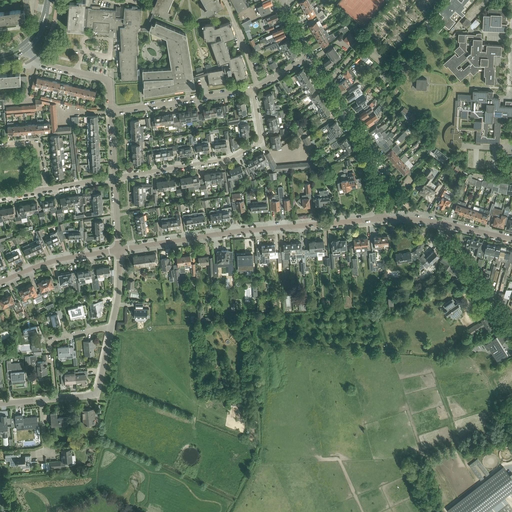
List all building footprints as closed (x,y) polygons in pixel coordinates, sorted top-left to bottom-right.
[(70,2),(68,28),(83,29),(83,30),(84,30),(84,27),(87,28),(87,27),(93,28),(93,31),(94,31),(109,32),(109,28),(113,28),(113,32),(116,32),(116,28),(120,29),(121,38),(121,51),(119,51),(120,70),(121,71),(121,72),(122,80),(138,79),(137,75),(140,75),(139,69),(137,69),(136,54),(138,54),(137,30),(140,30),(140,27),(142,9),(137,9),(137,6),(132,6),(132,8),(125,8),(124,19),(122,19),(116,18),(115,15),(120,15),(121,7),(116,6),(116,7),(116,11),(85,8),(85,0),(77,0),(78,2),(75,2),(70,2)] [(155,0),(154,4),(153,3),(151,9),(154,10),(155,11),(168,16),(170,10),(168,9),(171,0),(203,0),(207,7),(204,9),(208,14),(224,5),(220,0),(219,0),(220,0),(219,0),(155,0)] [(247,8),(244,3),(242,0),(231,0),(238,13),(239,12),(247,8)] [(255,12),(272,5),(270,0),(268,0),(262,3),(263,5),(257,8),(256,8),(253,9),(255,12)] [(450,0),(448,4),(439,13),(444,17),(434,28),(440,32),(446,25),(450,29),(456,21),(451,16),(455,11),(462,17),(465,14),(461,11),(465,7),(464,6),(468,0),(450,0)] [(315,3),(314,1),(303,7),(306,12),(313,8),(314,8),(313,5),(315,3)] [(314,8),(313,8),(306,12),(309,18),(309,17),(315,14),(316,14),(318,13),(315,7),(314,8)] [(506,22),(506,20),(507,9),(491,8),(490,8),(490,9),(489,9),(488,9),(488,10),(488,11),(488,12),(488,13),(489,14),(490,14),(490,15),(483,15),(482,30),(506,31),(507,24),(505,23),(505,22),(506,22)] [(24,13),(24,10),(24,9),(7,11),(8,22),(25,20),(25,16),(24,13)] [(194,78),(193,76),(187,36),(186,36),(184,33),(156,21),(154,25),(152,24),(150,27),(149,27),(155,11),(154,10),(147,27),(140,27),(140,30),(149,31),(166,38),(171,68),(142,69),(143,81),(144,81),(144,84),(143,84),(143,86),(144,94),(144,96),(150,94),(184,89),(195,87),(194,78)] [(0,22),(8,22),(7,11),(0,12),(0,22)] [(242,18),(239,12),(238,13),(236,14),(243,27),(252,23),(248,15),(242,18)] [(271,22),(278,19),(276,13),(267,18),(266,17),(263,18),(264,21),(265,24),(269,23),(270,26),(265,28),(267,31),(274,28),(273,25),(271,22)] [(467,28),(471,23),(466,19),(462,24),(467,28)] [(476,19),(469,26),(473,30),(480,23),(476,19)] [(322,25),(319,20),(310,26),(313,31),(322,25)] [(235,36),(230,22),(215,27),(215,24),(203,24),(204,40),(216,39),(215,34),(219,34),(221,38),(222,41),(225,40),(235,36)] [(326,23),(322,25),(313,31),(316,36),(323,32),(325,30),(323,27),(324,27),(327,25),(326,23)] [(263,41),(284,32),(282,27),(273,31),(274,33),(264,38),(262,39),(263,41)] [(323,32),(316,36),(319,41),(325,37),(329,35),(326,30),(325,30),(323,32)] [(274,42),(286,37),(284,32),(263,41),(265,40),(266,43),(273,40),(273,41),(274,42)] [(358,39),(350,32),(343,40),(352,47),(358,39)] [(495,66),(493,66),(493,62),(491,62),(492,59),(494,59),(494,54),(496,54),(496,55),(497,55),(497,56),(498,56),(499,56),(500,56),(500,55),(501,55),(501,54),(501,45),(482,44),(482,39),(481,39),(482,33),(478,33),(478,35),(458,34),(458,41),(460,41),(459,45),(454,50),(459,56),(458,57),(455,54),(443,64),(446,68),(447,66),(460,81),(470,72),(473,75),(479,70),(478,65),(484,65),(483,75),(485,75),(485,83),(494,84),(495,84),(495,83),(496,83),(496,82),(496,81),(496,80),(496,79),(495,79),(494,79),(495,66)] [(325,37),(319,41),(322,46),(329,42),(328,42),(335,38),(332,34),(329,35),(325,37)] [(229,57),(231,57),(225,40),(222,41),(221,38),(211,42),(212,47),(213,49),(216,57),(218,64),(221,63),(222,69),(223,69),(224,75),(232,74),(231,71),(234,70),(229,57)] [(283,50),(291,45),(291,44),(290,42),(289,42),(288,40),(281,44),(279,41),(275,43),(275,42),(265,47),(266,50),(277,46),(280,52),(283,50)] [(285,55),(294,50),(294,49),(293,47),(292,47),(291,45),(283,50),(285,55)] [(330,58),(323,62),(327,68),(341,58),(334,47),(326,52),(330,58)] [(288,60),(297,55),(295,53),(296,52),(295,50),(294,50),(285,55),(288,60)] [(246,68),(245,65),(241,53),(231,57),(229,57),(234,70),(237,79),(248,76),(245,68),(246,68)] [(362,58),(370,65),(373,62),(365,54),(363,53),(360,57),(362,58)] [(273,62),(269,64),(272,69),(276,67),(278,66),(275,61),(273,62)] [(225,82),(224,75),(223,69),(222,69),(214,70),(207,73),(209,85),(225,82)] [(297,80),(306,75),(306,74),(305,72),(304,72),(303,70),(294,75),(297,80)] [(347,79),(339,84),(342,90),(351,84),(347,78),(352,75),(348,70),(344,75),(347,79)] [(385,71),(382,75),(388,81),(392,77),(385,71)] [(21,82),(20,76),(20,73),(3,74),(4,84),(21,82)] [(301,85),(309,79),(309,78),(308,77),(307,77),(306,75),(297,80),(301,85)] [(34,78),(31,88),(35,89),(35,86),(39,87),(41,87),(43,78),(41,78),(37,77),(37,79),(34,78)] [(426,89),(426,83),(427,79),(416,78),(416,89),(426,89)] [(312,84),(311,82),(311,81),(310,80),(309,80),(309,79),(301,85),(303,88),(304,87),(305,88),(304,89),(312,84)] [(64,93),(67,83),(64,83),(64,84),(61,83),(59,91),(58,94),(64,95),(65,93),(64,93)] [(348,91),(351,94),(347,97),(350,101),(356,97),(363,92),(359,88),(362,86),(360,83),(357,85),(348,91)] [(307,94),(315,89),(314,87),(314,86),(313,84),(312,85),(312,84),(304,89),(307,94)] [(76,96),(78,86),(76,86),(72,85),(70,93),(71,93),(70,97),(76,98),(76,96)] [(511,106),(505,106),(500,106),(501,98),(493,98),(494,91),(491,91),(491,93),(488,93),(489,91),(478,91),(478,90),(478,89),(477,89),(477,88),(476,88),(475,88),(474,89),(474,90),(473,99),(471,99),(472,95),(458,94),(458,100),(456,100),(455,116),(454,125),(452,125),(452,124),(451,125),(450,125),(449,126),(448,127),(448,128),(447,129),(446,130),(446,131),(445,132),(445,133),(444,134),(444,135),(444,136),(444,137),(444,139),(445,140),(445,141),(446,142),(446,143),(447,144),(447,145),(448,146),(449,147),(450,147),(451,148),(452,148),(453,149),(454,149),(455,149),(456,149),(457,149),(458,149),(459,149),(459,148),(460,148),(461,147),(457,143),(459,142),(460,142),(461,142),(462,142),(462,141),(462,139),(461,138),(461,137),(460,137),(460,136),(461,136),(461,135),(462,135),(463,134),(463,132),(463,131),(462,131),(461,131),(461,129),(477,130),(477,131),(476,144),(481,144),(481,143),(500,144),(501,123),(507,123),(508,115),(509,115),(509,116),(509,117),(510,117),(511,117),(511,118),(511,117),(511,106)] [(94,99),(96,91),(92,90),(92,89),(90,89),(88,98),(91,99),(91,98),(94,99)] [(264,95),(265,101),(274,99),(276,99),(275,90),(271,91),(271,93),(264,95)] [(312,104),(321,98),(321,97),(320,96),(319,96),(318,93),(310,99),(313,103),(312,104)] [(357,111),(363,107),(366,111),(371,107),(369,104),(368,105),(366,102),(368,100),(365,95),(356,101),(358,103),(353,106),(357,111)] [(315,109),(324,103),(324,102),(323,100),(322,100),(321,98),(312,104),(315,109),(315,108),(315,109)] [(369,104),(371,107),(366,111),(359,115),(360,117),(360,118),(361,119),(362,120),(363,120),(369,116),(368,113),(373,110),(372,107),(375,104),(372,101),(369,104)] [(318,113),(327,108),(326,106),(326,105),(325,103),(324,104),(324,103),(315,109),(318,113)] [(283,110),(277,111),(276,111),(276,109),(279,109),(278,104),(275,105),(266,107),(266,113),(271,112),(271,115),(277,114),(284,113),(283,110)] [(225,105),(215,107),(217,116),(223,116),(223,117),(227,117),(226,111),(225,105)] [(375,114),(364,122),(367,127),(375,123),(377,121),(378,119),(378,118),(377,116),(379,114),(378,113),(380,111),(378,107),(374,112),(375,114)] [(211,116),(209,108),(203,109),(204,113),(201,114),(202,121),(202,120),(205,119),(205,117),(211,116)] [(240,120),(239,115),(247,114),(246,112),(247,112),(246,108),(238,109),(235,110),(236,117),(227,118),(228,122),(240,120)] [(330,113),(329,110),(328,108),(327,108),(318,113),(322,118),(330,113)] [(202,121),(201,114),(198,114),(197,110),(191,111),(193,122),(199,121),(199,122),(202,121)] [(187,123),(185,112),(179,113),(179,117),(176,118),(177,124),(181,124),(187,123)] [(280,123),(279,117),(284,116),(284,115),(288,115),(286,112),(284,113),(277,114),(278,117),(267,118),(268,124),(280,123)] [(418,118),(412,113),(412,114),(410,116),(416,121),(418,118)] [(173,114),(166,115),(168,126),(173,125),(173,127),(178,126),(177,124),(176,118),(173,118),(173,114)] [(162,124),(160,116),(154,117),(155,121),(152,122),(153,130),(157,129),(156,125),(162,124)] [(240,123),(240,120),(228,122),(228,125),(237,123),(238,131),(250,129),(249,125),(248,125),(248,123),(241,124),(240,123)] [(330,133),(339,127),(336,122),(334,124),(333,122),(330,124),(329,123),(321,128),(322,131),(327,128),(330,133)] [(281,128),(280,123),(268,124),(269,131),(280,129),(280,132),(287,131),(286,127),(281,128)] [(372,135),(387,125),(385,123),(377,128),(376,127),(370,131),(372,135)] [(388,125),(387,125),(372,135),(375,138),(382,134),(380,132),(384,129),(384,130),(386,128),(388,125)] [(334,137),(342,132),(339,127),(330,133),(327,135),(330,139),(328,140),(330,143),(335,140),(334,137)] [(388,135),(390,132),(389,131),(386,133),(385,131),(382,134),(375,138),(377,142),(388,135)] [(405,131),(397,139),(400,142),(408,134),(405,131)] [(143,141),(143,138),(140,138),(140,132),(131,133),(132,139),(136,139),(136,142),(143,141)] [(192,154),(190,145),(193,144),(192,135),(192,133),(188,134),(190,142),(188,142),(188,143),(184,144),(186,156),(190,155),(190,154),(192,154)] [(380,145),(390,138),(392,137),(394,134),(392,133),(391,135),(389,136),(388,135),(377,142),(380,145)] [(230,138),(231,145),(235,144),(236,149),(243,145),(242,144),(241,143),(235,144),(234,138),(230,138)] [(349,142),(350,142),(348,139),(347,140),(346,138),(342,140),(341,138),(337,140),(339,142),(337,143),(340,148),(342,147),(349,143),(349,142)] [(393,143),(393,142),(390,138),(380,145),(384,152),(388,149),(393,143)] [(143,151),(143,144),(143,141),(136,142),(136,145),(132,145),(132,151),(143,151)] [(349,150),(353,148),(349,143),(342,147),(344,150),(343,151),(344,153),(336,159),(338,162),(351,154),(349,150)] [(186,156),(184,144),(175,146),(176,152),(179,152),(180,156),(182,156),(186,156)] [(392,148),(386,154),(390,158),(399,149),(396,145),(392,148)] [(176,152),(175,146),(166,147),(168,158),(174,157),(173,153),(176,152)] [(160,148),(151,149),(152,153),(152,156),(155,156),(156,160),(162,159),(160,148)] [(399,149),(390,158),(393,163),(394,163),(397,161),(397,160),(400,157),(397,154),(401,151),(399,149)] [(436,149),(433,153),(444,162),(448,157),(436,149)] [(266,157),(264,155),(263,153),(258,156),(264,166),(269,163),(267,160),(266,157)] [(397,161),(394,163),(398,168),(408,159),(409,158),(404,154),(403,155),(401,158),(400,157),(397,160),(397,161)] [(264,166),(258,156),(253,159),(257,167),(258,169),(264,166)] [(257,167),(253,159),(248,162),(249,165),(246,167),(250,173),(253,171),(252,170),(257,167)] [(414,166),(408,159),(398,168),(404,175),(406,173),(410,170),(413,167),(412,167),(414,166)] [(320,167),(316,162),(311,162),(312,168),(311,168),(311,172),(323,171),(320,167)] [(100,170),(100,164),(89,164),(89,172),(93,172),(93,170),(100,170)] [(248,174),(246,169),(243,170),(241,166),(235,168),(238,176),(239,176),(244,174),(245,176),(249,182),(252,180),(251,179),(252,179),(248,174)] [(238,176),(235,168),(229,170),(233,180),(239,178),(239,176),(238,176)] [(425,195),(431,186),(433,184),(430,182),(433,177),(430,175),(432,171),(431,170),(431,169),(430,170),(429,169),(424,176),(427,178),(426,179),(427,180),(419,192),(420,192),(422,194),(422,193),(422,194),(423,193),(423,194),(425,195)] [(224,182),(223,174),(222,171),(216,172),(218,181),(222,181),(223,183),(224,183),(225,194),(229,193),(227,181),(224,182)] [(218,181),(216,172),(210,173),(212,182),(212,185),(218,184),(218,181)] [(361,185),(360,179),(355,180),(355,178),(354,173),(349,174),(350,175),(348,176),(350,187),(357,186),(357,185),(361,185)] [(350,187),(348,176),(346,176),(346,174),(341,174),(341,175),(342,180),(341,180),(341,182),(337,183),(339,190),(343,189),(343,190),(350,189),(350,187)] [(472,178),(473,175),(471,174),(469,174),(465,182),(470,183),(472,178)] [(164,190),(163,181),(157,182),(157,185),(155,185),(156,191),(158,190),(158,191),(164,190)] [(433,184),(431,186),(425,195),(427,197),(428,198),(429,199),(430,200),(441,184),(441,183),(440,184),(438,182),(436,186),(433,184)] [(141,186),(134,186),(134,192),(144,192),(143,188),(149,188),(150,191),(153,191),(152,184),(141,184),(141,186)] [(311,197),(310,186),(310,184),(306,184),(307,194),(302,195),(302,198),(300,198),(299,199),(298,200),(298,202),(298,203),(299,204),(300,204),(301,205),(302,205),(303,204),(303,207),(304,207),(305,208),(306,208),(307,207),(310,207),(309,198),(311,197)] [(447,188),(445,186),(442,191),(437,200),(439,200),(437,204),(440,205),(439,206),(444,208),(447,204),(449,206),(452,201),(453,202),(455,199),(451,197),(449,199),(446,197),(448,194),(445,193),(447,189),(447,188)] [(282,187),(278,187),(279,196),(279,200),(280,202),(282,201),(282,203),(283,203),(284,209),(287,209),(290,209),(290,208),(291,208),(290,199),(285,199),(284,193),(283,193),(282,189),(283,189),(282,187)] [(329,201),(329,196),(331,196),(330,190),(329,190),(329,189),(326,189),(326,190),(320,191),(320,194),(315,194),(313,194),(313,198),(315,198),(316,206),(323,206),(322,202),(329,201)] [(101,193),(94,194),(94,192),(83,193),(83,195),(83,201),(87,201),(87,197),(93,197),(93,200),(102,199),(101,193)] [(244,210),(243,200),(241,200),(240,193),(232,194),(233,200),(232,201),(233,210),(238,209),(238,211),(244,210)] [(83,201),(83,195),(78,196),(78,195),(72,196),(74,207),(80,206),(80,211),(84,211),(84,203),(83,203),(83,201)] [(280,202),(279,200),(279,196),(275,197),(275,198),(273,198),(273,200),(270,201),(271,210),(280,209),(280,202)] [(68,208),(66,197),(60,198),(62,207),(62,208),(59,209),(60,215),(64,215),(62,210),(68,208)] [(56,208),(55,199),(49,200),(50,209),(51,213),(57,212),(58,216),(60,215),(59,209),(56,209),(56,208)] [(460,213),(464,202),(461,201),(457,199),(455,203),(457,203),(455,211),(457,212),(457,213),(459,213),(460,213)] [(258,204),(259,204),(259,201),(252,202),(252,204),(250,204),(251,212),(255,211),(255,212),(258,212),(258,211),(259,211),(258,204)] [(268,210),(267,203),(259,204),(258,204),(259,211),(260,211),(260,212),(264,212),(264,211),(268,210)] [(492,215),(495,205),(492,204),(492,208),(491,208),(490,212),(485,210),(484,213),(481,220),(482,220),(482,221),(483,221),(484,221),(487,222),(490,214),(492,215)] [(20,210),(17,210),(18,216),(21,216),(22,218),(28,217),(27,213),(25,205),(19,206),(20,210)] [(499,226),(501,217),(499,216),(500,210),(501,206),(495,205),(492,215),(492,216),(495,217),(495,219),(493,225),(494,225),(495,226),(497,226),(498,226),(499,226)] [(501,217),(499,226),(500,226),(500,227),(502,227),(504,227),(505,223),(506,223),(507,219),(509,213),(510,206),(509,206),(508,206),(507,207),(506,208),(505,209),(505,212),(503,217),(501,217)] [(15,217),(13,207),(7,208),(10,219),(16,218),(16,223),(19,223),(18,216),(15,217)] [(232,213),(231,207),(222,209),(224,220),(225,221),(227,220),(227,219),(230,219),(229,214),(232,213)] [(218,221),(216,210),(211,210),(210,212),(210,214),(212,222),(214,221),(215,222),(217,222),(217,221),(218,221)] [(193,225),(192,214),(188,214),(187,214),(186,214),(186,215),(185,215),(185,216),(182,216),(183,220),(186,219),(187,226),(190,225),(190,226),(192,226),(193,225)] [(84,237),(84,234),(84,231),(83,219),(83,218),(80,219),(80,220),(80,228),(80,229),(79,229),(79,230),(78,231),(78,232),(75,232),(75,240),(76,240),(76,241),(78,241),(79,240),(81,240),(81,237),(84,237)] [(64,240),(62,230),(61,223),(57,224),(58,228),(58,229),(57,229),(57,230),(57,231),(51,234),(55,244),(56,244),(58,244),(58,243),(64,240)] [(62,230),(64,239),(69,238),(69,240),(72,240),(72,241),(74,241),(75,240),(75,232),(75,229),(69,229),(65,229),(62,230)] [(44,249),(41,244),(44,242),(41,236),(39,230),(36,231),(37,235),(36,235),(37,240),(34,241),(38,251),(39,251),(39,252),(42,251),(41,250),(44,249)] [(55,244),(51,234),(50,234),(51,235),(45,237),(49,247),(52,246),(55,245),(54,244),(55,244)] [(381,245),(380,236),(373,237),(375,248),(382,248),(381,245)] [(360,238),(353,239),(354,248),(355,248),(355,252),(361,251),(362,251),(361,247),(360,238)] [(340,252),(339,239),(332,240),(332,241),(331,241),(332,250),(333,250),(333,253),(340,252)] [(468,239),(467,246),(475,248),(474,253),(483,255),(486,243),(468,239)] [(38,251),(34,241),(28,244),(33,254),(38,251)] [(317,251),(316,242),(315,242),(315,241),(312,241),(312,242),(309,242),(310,249),(306,250),(306,256),(310,256),(310,254),(317,254),(317,251)] [(324,255),(323,241),(316,242),(317,251),(317,254),(317,256),(324,255)] [(412,259),(411,256),(416,255),(418,258),(421,255),(420,254),(424,243),(420,241),(416,250),(413,252),(411,253),(411,251),(406,252),(407,253),(401,254),(400,253),(395,254),(396,257),(395,258),(396,261),(397,261),(397,262),(402,261),(402,260),(408,258),(408,260),(412,259)] [(245,242),(244,251),(255,252),(255,243),(245,242)] [(282,259),(281,259),(281,266),(282,266),(285,266),(285,259),(290,258),(289,244),(286,244),(285,243),(284,244),(283,244),(284,251),(281,251),(282,259)] [(302,250),(301,243),(298,243),(296,243),(295,243),(296,257),(306,256),(306,250),(302,250)] [(33,254),(28,244),(23,246),(27,256),(30,255),(30,256),(32,255),(32,254),(33,254)] [(281,259),(281,252),(275,252),(275,245),(268,246),(269,258),(278,257),(279,262),(278,263),(278,270),(282,270),(282,266),(281,266),(281,259)] [(494,257),(495,255),(497,247),(496,245),(494,245),(493,246),(492,245),(489,256),(489,259),(490,259),(491,256),(494,257)] [(269,258),(268,246),(261,246),(262,251),(257,252),(257,255),(257,258),(258,258),(258,263),(264,262),(264,259),(269,258)] [(11,251),(13,254),(16,261),(17,261),(17,262),(19,261),(19,260),(22,259),(20,254),(22,254),(19,247),(11,251)] [(503,261),(506,249),(505,249),(505,248),(504,247),(503,248),(501,248),(498,262),(497,265),(497,267),(499,267),(501,261),(503,261)] [(217,252),(218,263),(218,266),(228,266),(228,262),(229,262),(229,261),(233,261),(233,251),(228,251),(228,250),(222,251),(222,252),(217,252)] [(421,256),(418,258),(421,261),(420,262),(424,266),(429,262),(431,264),(439,257),(441,259),(443,256),(439,253),(438,254),(434,250),(428,255),(426,256),(423,253),(421,254),(421,255),(421,256)] [(16,261),(13,254),(11,251),(6,253),(11,264),(13,263),(14,263),(16,262),(16,261)] [(245,253),(237,254),(238,269),(253,268),(253,255),(253,253),(245,253)] [(157,264),(156,254),(133,257),(134,267),(157,264)] [(191,266),(191,264),(190,255),(187,256),(184,256),(183,256),(184,264),(185,264),(185,268),(191,267),(191,269),(191,272),(192,272),(192,275),(196,275),(195,266),(191,266)] [(178,264),(174,265),(174,269),(175,276),(174,276),(175,284),(181,283),(179,271),(185,271),(185,268),(185,264),(184,264),(183,256),(180,256),(180,257),(177,257),(178,264)] [(213,257),(208,258),(208,256),(198,257),(199,265),(209,263),(209,276),(214,276),(213,257)] [(453,271),(457,276),(459,274),(459,275),(460,274),(462,272),(457,265),(456,265),(453,263),(454,262),(450,259),(449,260),(443,256),(441,259),(440,260),(446,264),(444,267),(448,270),(449,269),(453,271)] [(171,267),(170,260),(168,260),(168,258),(162,259),(163,269),(169,269),(170,277),(171,277),(172,279),(174,279),(174,276),(175,276),(174,269),(171,270),(171,267)] [(110,270),(109,267),(103,268),(104,275),(110,274),(111,275),(114,276),(114,269),(110,270)] [(92,277),(90,270),(84,271),(86,281),(92,280),(94,289),(96,289),(95,278),(92,278),(92,277)] [(86,281),(84,271),(78,272),(79,279),(76,279),(77,287),(78,292),(81,291),(80,284),(82,284),(81,282),(86,281)] [(73,280),(72,272),(69,273),(69,272),(65,273),(67,285),(71,284),(71,285),(74,284),(74,288),(77,287),(76,279),(73,280)] [(67,285),(65,273),(61,273),(61,274),(59,275),(60,283),(57,284),(58,290),(61,289),(61,286),(63,286),(67,285)] [(54,285),(51,278),(48,279),(47,279),(46,279),(45,280),(49,290),(55,288),(56,291),(58,290),(57,284),(54,285)] [(42,281),(39,283),(42,290),(39,291),(40,293),(40,292),(41,295),(49,292),(49,290),(45,280),(44,280),(43,280),(42,281)] [(37,294),(33,285),(31,286),(30,285),(26,287),(30,297),(34,295),(34,296),(37,302),(43,299),(41,295),(40,292),(40,293),(37,294)] [(30,297),(26,287),(22,289),(20,290),(24,299),(21,300),(23,305),(26,304),(27,304),(29,303),(27,298),(30,297)] [(14,302),(11,295),(8,296),(7,295),(6,296),(6,297),(5,297),(9,305),(12,303),(13,305),(14,305),(18,315),(25,312),(22,307),(19,302),(17,303),(16,301),(14,302)] [(9,305),(5,297),(4,297),(3,298),(2,299),(0,299),(0,300),(3,307),(4,307),(4,309),(10,306),(9,305)] [(453,299),(443,305),(447,310),(445,312),(447,315),(450,314),(453,318),(462,312),(459,307),(460,306),(457,302),(456,303),(453,299)] [(102,310),(101,304),(103,304),(102,300),(90,303),(92,310),(88,311),(90,317),(98,315),(98,316),(101,315),(100,311),(102,310)] [(143,303),(136,303),(136,307),(137,307),(137,309),(134,309),(134,318),(147,318),(147,309),(143,309),(143,303)] [(78,306),(68,308),(69,312),(71,317),(73,317),(73,316),(80,315),(81,318),(85,317),(84,313),(87,313),(85,305),(82,305),(82,304),(78,305),(78,306)] [(60,323),(59,316),(62,315),(60,309),(50,312),(50,315),(47,316),(48,321),(52,320),(53,325),(60,323)] [(210,322),(210,317),(203,317),(203,309),(198,309),(198,322),(210,322)] [(488,330),(495,326),(488,316),(482,320),(483,322),(479,324),(478,323),(469,329),(472,335),(482,329),(481,327),(485,325),(488,330)] [(11,327),(2,330),(4,336),(14,333),(11,327)] [(36,327),(24,330),(25,335),(30,334),(33,345),(34,350),(41,350),(40,339),(38,340),(35,332),(37,332),(36,327)] [(488,342),(484,345),(488,350),(490,349),(491,349),(492,349),(493,350),(494,351),(500,361),(508,356),(507,355),(508,354),(503,345),(503,344),(503,343),(504,342),(505,341),(507,340),(502,334),(496,337),(494,335),(487,340),(488,342)] [(90,339),(91,340),(84,341),(84,349),(86,349),(87,356),(94,355),(93,346),(95,346),(94,339),(90,339)] [(69,349),(69,346),(66,346),(57,347),(58,357),(70,356),(69,349)] [(31,369),(38,369),(38,373),(37,373),(37,375),(44,374),(47,373),(47,369),(45,369),(45,365),(47,365),(47,361),(37,362),(36,355),(30,356),(31,369)] [(7,360),(8,372),(11,371),(12,380),(25,379),(24,368),(24,369),(23,362),(11,363),(11,360),(7,360)] [(75,375),(76,382),(82,381),(82,385),(87,385),(87,382),(87,381),(86,381),(86,374),(88,374),(88,370),(77,371),(75,371),(75,375)] [(76,382),(75,375),(75,371),(63,372),(63,376),(61,376),(62,385),(66,384),(66,386),(73,386),(72,382),(76,382)] [(83,408),(80,409),(81,415),(83,415),(84,424),(95,423),(94,415),(97,415),(96,408),(90,409),(90,410),(84,410),(83,408)] [(50,426),(60,425),(60,424),(69,423),(68,416),(57,417),(57,412),(50,412),(51,422),(50,422),(50,426)] [(22,415),(16,416),(17,429),(38,427),(37,417),(23,418),(22,415)] [(0,422),(0,431),(3,431),(3,436),(8,436),(8,432),(6,416),(2,417),(2,422),(0,422)] [(71,449),(62,450),(63,461),(60,462),(60,461),(50,462),(51,468),(61,467),(61,466),(72,466),(72,465),(71,449)] [(32,467),(31,456),(23,456),(23,454),(18,454),(7,455),(8,460),(12,460),(13,465),(24,464),(24,467),(32,467)] [(105,494),(68,511),(67,511),(91,511),(110,503),(105,494)] [(511,511),(511,507),(508,503),(506,504),(506,503),(505,503),(504,504),(505,504),(505,505),(506,505),(505,506),(505,505),(504,504),(503,504),(503,505),(503,506),(504,506),(496,511),(511,511)]
